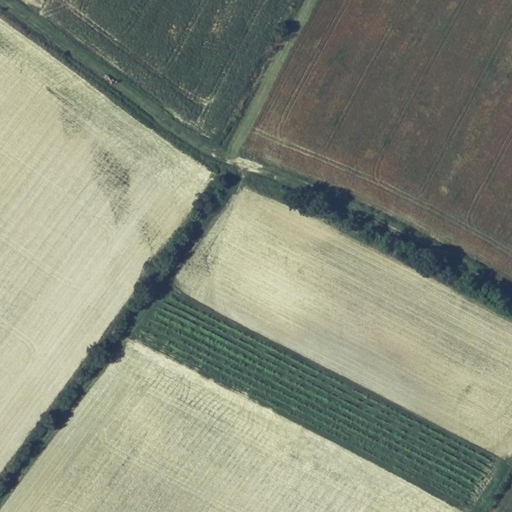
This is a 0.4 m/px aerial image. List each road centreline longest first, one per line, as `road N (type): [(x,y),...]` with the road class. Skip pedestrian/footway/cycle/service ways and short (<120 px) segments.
road 1 (track): [(0,0),(193,144),(511,296)]
road 2 (track): [(0,507),(245,167)]
